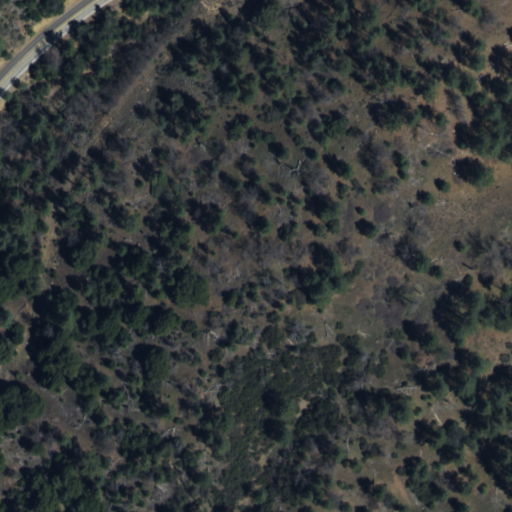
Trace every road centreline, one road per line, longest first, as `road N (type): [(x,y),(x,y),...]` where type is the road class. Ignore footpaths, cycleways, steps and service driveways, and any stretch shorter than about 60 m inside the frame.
road 1 (track): [(0,364),(23,332),(43,273),(47,217),(71,155),(205,7),(239,0)]
road 2 (primary): [(0,92),(98,0)]
